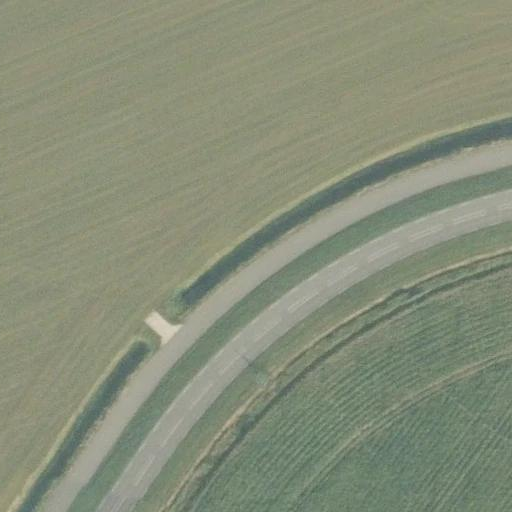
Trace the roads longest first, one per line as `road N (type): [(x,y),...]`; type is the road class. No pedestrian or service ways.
road 1 (unclassified): [(511,152),(387,193),(234,290),(122,410),(55,511)]
road 2 (primary): [(511,203),(396,240),(290,305),(217,371),(112,511)]
